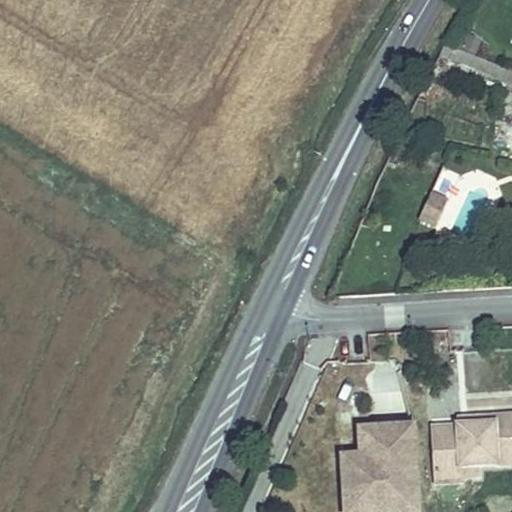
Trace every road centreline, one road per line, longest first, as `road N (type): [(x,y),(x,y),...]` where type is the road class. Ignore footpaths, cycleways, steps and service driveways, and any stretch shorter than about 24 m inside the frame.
road 1 (residential): [(282,311),(320,321),(511,310)]
road 2 (secondary): [(259,301),(168,511)]
road 3 (secondary): [(365,113),(259,301)]
road 4 (secondary): [(202,511),(282,311)]
road 5 (secondary): [(282,311),(365,113)]
road 6 (secondary): [(365,113),(430,0)]
